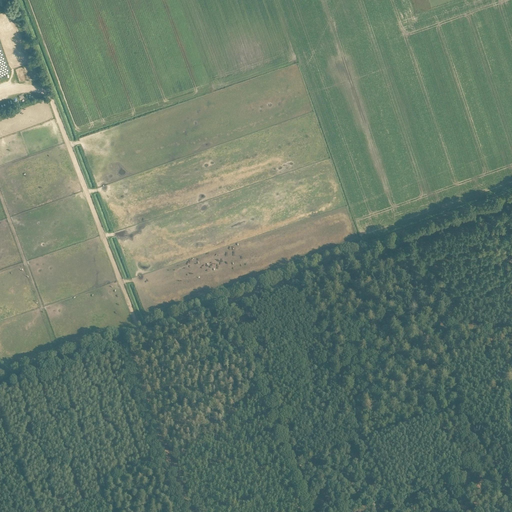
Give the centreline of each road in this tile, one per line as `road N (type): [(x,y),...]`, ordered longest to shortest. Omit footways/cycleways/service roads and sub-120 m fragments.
road 1 (track): [(511,199),(0,382)]
road 2 (unknown): [(59,118),(142,332)]
road 3 (track): [(310,511),(237,297)]
